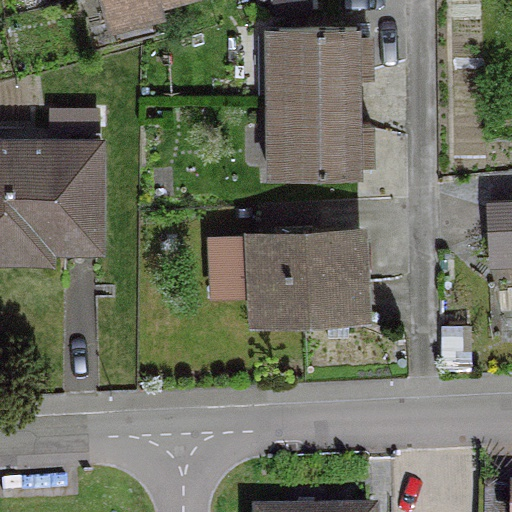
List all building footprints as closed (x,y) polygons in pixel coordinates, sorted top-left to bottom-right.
[(99,0),(102,11),(144,0),(99,0)] [(351,27),(272,28),(273,100),(351,99),(351,75),(364,75),(364,45),(351,45),(351,27)] [(365,123),(351,123),(351,99),(273,100),(274,172),(352,172),(352,154),(365,154),(365,123)] [(90,127),(90,111),(48,111),(48,128),(90,127)] [(93,143),(0,142),(0,256),(2,257),(2,232),(39,232),(39,244),(92,244),(93,143)] [(511,202),(483,204),(485,236),(511,235),(511,202)] [(351,232),(250,236),(254,317),(354,312),(351,232)]
